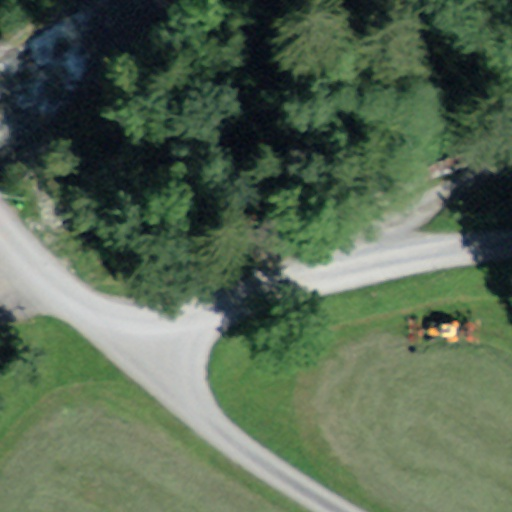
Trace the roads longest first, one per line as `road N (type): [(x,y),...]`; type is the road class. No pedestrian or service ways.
road 1 (track): [(112,336),(235,444),(348,511)]
road 2 (track): [(394,258),(425,215),(511,159)]
